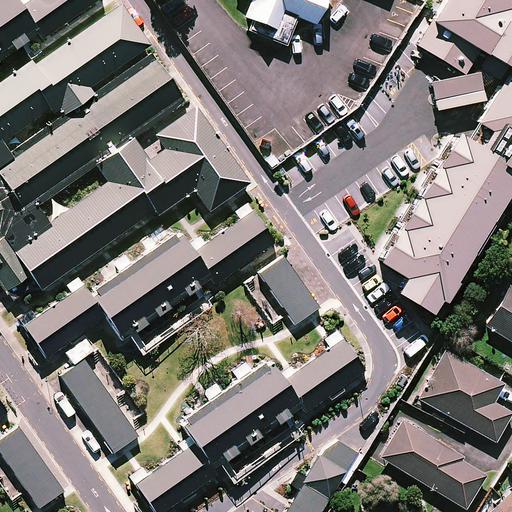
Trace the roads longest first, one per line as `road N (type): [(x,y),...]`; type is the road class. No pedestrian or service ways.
road 1 (residential): [(209,511),(378,386),(381,348),(305,245),(267,236),(0,335)]
road 2 (residential): [(0,361),(106,511)]
